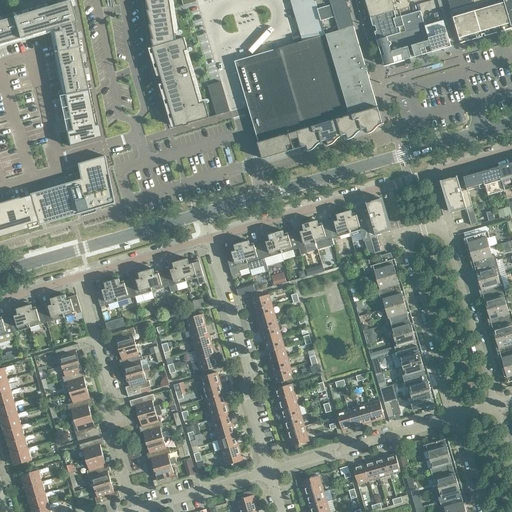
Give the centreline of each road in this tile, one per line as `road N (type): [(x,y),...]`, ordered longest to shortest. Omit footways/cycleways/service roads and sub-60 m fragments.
road 1 (residential): [(495,405),(441,225),(422,229),(404,235),(456,416)]
road 2 (tertiary): [(204,214),(511,124)]
road 3 (residential): [(212,239),(511,151)]
road 4 (residential): [(137,509),(77,279)]
road 5 (residential): [(268,466),(212,239)]
road 6 (tertiary): [(0,274),(204,214)]
road 7 (residential): [(268,466),(456,416)]
road 8 (residential): [(77,279),(212,239)]
road 9 (residential): [(137,509),(268,466)]
